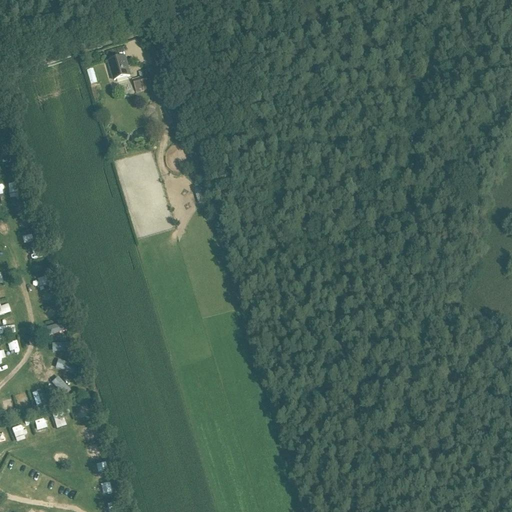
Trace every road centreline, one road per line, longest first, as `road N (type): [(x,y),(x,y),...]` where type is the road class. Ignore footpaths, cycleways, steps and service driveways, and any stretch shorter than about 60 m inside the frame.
road 1 (track): [(214,0),(245,61),(323,134),(378,218)]
road 2 (tertiary): [(0,69),(229,0)]
road 3 (track): [(511,111),(411,212)]
